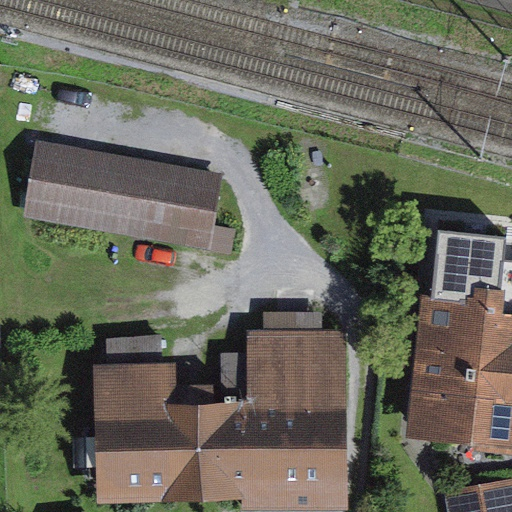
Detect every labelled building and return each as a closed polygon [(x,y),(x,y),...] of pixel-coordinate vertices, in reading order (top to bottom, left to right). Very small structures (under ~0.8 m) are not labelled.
[(222,174),(35,145),(23,217),(210,247),(222,174)] [(511,450),(511,295),(434,287),(417,440),(511,450)] [(345,506),(343,334),(249,335),(250,408),(174,409),(173,366),(98,367),(99,498),(245,496),(246,507),(345,506)] [(166,335),(109,338),(111,366),(167,363),(166,335)] [(511,511),(511,482),(446,494),(449,511),(511,511)]
